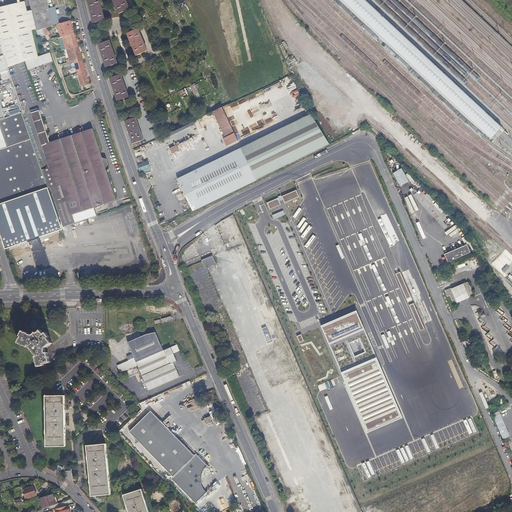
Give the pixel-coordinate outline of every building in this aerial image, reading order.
[(8,67),(42,55),(41,51),(40,43),(37,31),(32,10),(28,11),(25,1),(20,2),(20,0),(17,0),(18,3),(0,6),(0,39),(4,55),(8,67)] [(49,27),(53,25),(46,0),(29,0),(32,10),(37,31),(39,30),(43,28),(49,27)] [(88,0),(94,23),(105,20),(100,0),(88,0)] [(126,0),(113,0),(119,13),(130,9),(126,0)] [(71,21),(58,25),(62,37),(75,34),(72,26),(71,21)] [(115,27),(119,37),(124,35),(120,25),(115,27)] [(137,55),(147,51),(138,29),(127,33),(137,55)] [(75,34),(62,37),(66,49),(67,49),(78,46),(76,40),(75,34)] [(107,67),(118,63),(110,41),(99,44),(107,67)] [(71,61),(82,58),(80,53),(78,46),(67,49),(71,61)] [(0,73),(8,71),(7,68),(8,67),(4,55),(0,56),(0,73)] [(78,73),(85,71),(84,64),(82,58),(71,61),(66,63),(68,68),(76,66),(78,73)] [(82,85),(89,83),(88,78),(85,71),(78,73),(82,85)] [(121,75),(110,78),(118,101),(129,97),(121,75)] [(225,137),(235,133),(222,107),(213,111),(225,137)] [(32,113),(49,167),(42,170),(49,189),(52,190),(64,226),(76,222),(73,214),(117,200),(107,170),(110,169),(106,157),(102,158),(93,128),(50,142),(39,110),(32,113)] [(0,232),(5,248),(62,228),(49,189),(42,170),(21,112),(5,118),(0,119),(0,232)] [(257,180),(330,144),(311,114),(241,148),(195,170),(198,174),(243,151),(257,180)] [(136,117),(126,121),(133,143),(144,139),(136,117)] [(255,133),(275,123),(274,120),(253,130),(255,133)] [(230,144),(228,140),(236,136),(235,133),(225,137),(223,138),(227,146),(230,144)] [(238,140),(236,136),(228,140),(230,144),(238,140)] [(243,151),(198,174),(195,170),(178,179),(185,193),(182,194),(184,198),(187,197),(193,211),(257,180),(243,151)] [(138,164),(141,172),(144,171),(145,171),(151,169),(148,160),(138,164)] [(296,190),(281,197),(284,203),(299,197),(296,190)] [(267,203),(270,210),(281,205),(278,198),(267,203)] [(429,208),(440,220),(447,214),(435,202),(429,208)] [(484,202),(480,207),(485,212),(489,207),(484,202)] [(131,206),(122,208),(124,215),(134,213),(131,206)] [(283,211),(272,215),(274,220),(285,215),(283,211)] [(467,244),(444,254),(448,262),(470,252),(467,244)] [(202,261),(205,268),(216,264),(213,256),(202,261)] [(412,297),(400,272),(395,274),(407,299),(412,297)] [(452,288),(445,290),(447,297),(450,296),(453,303),(458,301),(467,298),(474,295),(468,282),(462,284),(452,288)] [(419,331),(420,331),(425,329),(414,303),(409,305),(419,331)] [(321,326),(322,327),(357,312),(357,311),(321,326)] [(357,312),(322,327),(367,433),(403,418),(357,312)] [(22,336),(18,342),(27,347),(29,345),(37,355),(36,356),(38,366),(44,365),(44,363),(51,362),(48,351),(46,352),(45,348),(52,343),(48,337),(50,336),(46,332),(44,333),(41,329),(37,332),(36,332),(33,334),(23,330),(20,336),(22,336)] [(178,361),(171,347),(164,350),(156,332),(146,334),(128,342),(135,358),(117,365),(121,373),(138,365),(149,390),(180,376),(174,362),(178,361)] [(45,394),(46,446),(65,446),(65,395),(54,395),(45,394)] [(171,478),(196,503),(206,493),(205,492),(203,488),(201,484),(201,480),(201,479),(201,475),(202,471),(204,468),(207,465),(196,453),(194,455),(151,411),(129,431),(173,476),(171,478)] [(510,436),(499,411),(492,414),(503,439),(510,436)] [(91,496),(111,494),(106,443),(86,445),(91,496)] [(33,486),(23,490),(26,499),(36,496),(33,486)] [(149,511),(142,488),(123,494),(128,511),(149,511)] [(41,509),(55,504),(53,499),(51,499),(50,494),(38,498),(41,509)]
